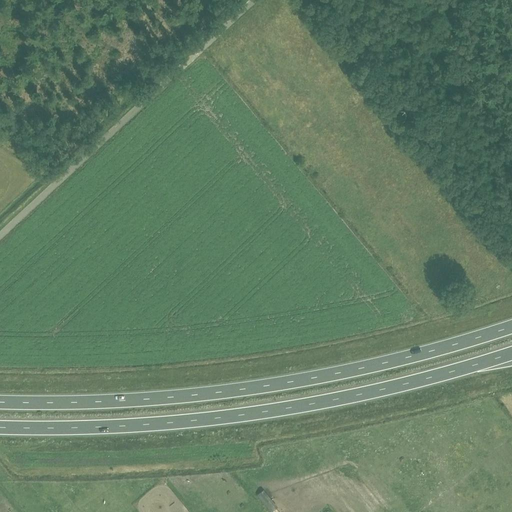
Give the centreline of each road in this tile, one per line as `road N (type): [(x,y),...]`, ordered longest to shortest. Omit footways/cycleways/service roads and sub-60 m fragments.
road 1 (trunk): [(511,325),(348,370),(218,392),(0,401)]
road 2 (trunk): [(0,426),(224,417),(372,391),(511,353)]
road 3 (unclassified): [(0,235),(251,0)]
